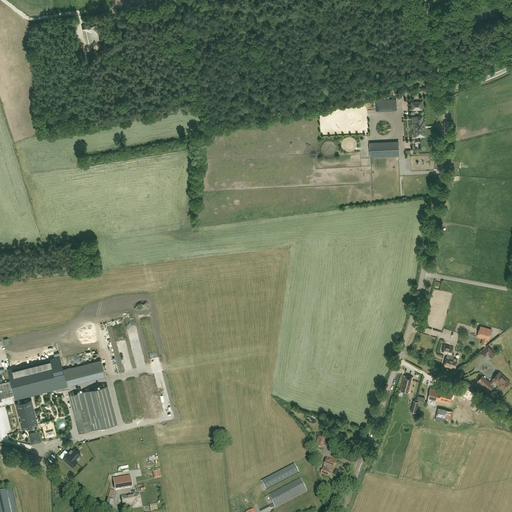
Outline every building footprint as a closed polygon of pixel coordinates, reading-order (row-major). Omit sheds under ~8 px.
[(96,25),(85,28),(89,42),(99,40),(96,25)] [(377,109),(396,108),(396,100),(376,100),(377,109)] [(422,121),(422,116),(417,116),(417,121),(415,121),(415,122),(413,122),(413,127),(414,131),(413,131),(413,136),(416,136),(425,136),(425,129),(423,129),(423,126),(424,126),(424,121),(422,121)] [(371,155),(398,154),(398,142),(370,144),(371,155)] [(376,181),(412,180),(411,167),(375,168),(376,181)] [(480,326),(477,336),(489,339),(492,330),(480,326)] [(448,354),(447,356),(450,357),(451,355),(452,353),(454,347),(445,344),(442,352),(448,354)] [(484,349),(482,352),(485,356),(488,353),(492,350),(489,346),(484,349)] [(479,351),(472,358),(476,363),(484,356),(479,351)] [(446,356),(444,365),(455,368),(458,359),(453,358),(454,354),(452,353),(451,355),(450,357),(447,356),(446,356)] [(50,364),(55,383),(66,380),(63,369),(59,356),(7,370),(13,394),(29,390),(28,385),(30,384),(29,381),(27,382),(26,378),(25,378),(24,376),(26,376),(25,375),(28,374),(27,370),(50,364)] [(75,381),(66,383),(67,385),(105,376),(101,359),(72,367),(75,381)] [(29,390),(55,383),(50,364),(27,370),(28,374),(25,375),(26,376),(24,376),(25,378),(26,378),(27,382),(29,381),(30,384),(28,385),(29,390)] [(75,381),(72,367),(63,369),(66,380),(66,383),(75,381)] [(417,375),(430,381),(433,375),(420,369),(417,375)] [(488,382),(481,376),(476,381),(488,392),(491,388),(489,387),(494,381),(503,389),(510,382),(499,372),(496,375),(497,375),(495,376),(492,379),(493,379),(490,382),(489,381),(488,382)] [(410,392),(413,377),(404,375),(400,390),(410,392)] [(66,383),(66,380),(55,383),(29,390),(13,394),(15,399),(67,385),(66,383)] [(0,401),(2,401),(1,398),(13,395),(11,389),(11,386),(9,381),(0,382),(0,401)] [(107,385),(69,395),(78,433),(117,423),(107,385)] [(429,392),(428,398),(438,401),(444,403),(446,398),(451,400),(454,390),(442,387),(441,391),(431,388),(430,388),(429,392)] [(464,388),(460,394),(470,401),(475,394),(464,388)] [(15,403),(18,415),(20,416),(21,419),(20,421),(22,429),(37,425),(31,399),(15,403)] [(54,408),(57,419),(67,417),(65,405),(54,408)] [(438,407),(435,419),(446,421),(446,423),(450,424),(453,411),(438,407)] [(58,426),(67,424),(66,418),(57,420),(58,426)] [(43,439),(50,439),(49,436),(53,435),(52,422),(42,423),(43,439)] [(39,431),(28,433),(31,444),(42,441),(39,431)] [(319,437),(316,447),(322,449),(325,439),(319,437)] [(68,453),(62,459),(71,466),(76,461),(75,459),(80,454),(74,449),(72,451),(71,450),(68,453)] [(324,458),(317,455),(315,461),(322,464),(324,458)] [(337,462),(327,458),(321,474),(329,476),(330,472),(329,472),(329,471),(333,472),(337,462)] [(298,472),(294,465),(265,480),(262,482),(265,489),(269,487),(298,472)] [(130,476),(120,478),(121,488),(132,486),(130,476)] [(121,488),(120,478),(113,479),(115,489),(121,488)] [(307,491),(301,479),(269,496),(275,508),(307,491)] [(0,511),(16,511),(11,490),(0,492),(0,511)] [(133,506),(133,507),(141,506),(139,492),(121,496),(124,508),(133,506)] [(110,511),(112,509),(114,500),(115,498),(108,497),(106,508),(105,511),(108,511),(110,511)]
